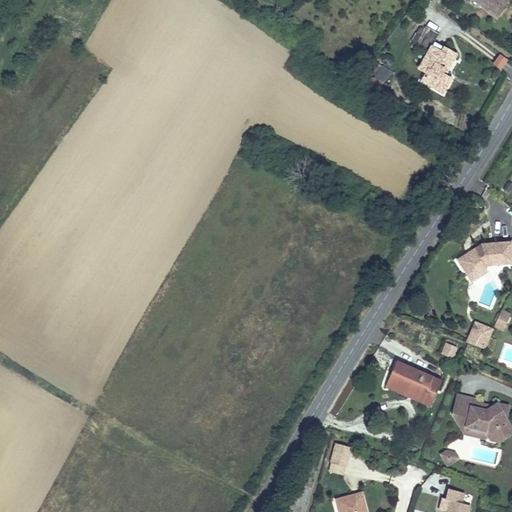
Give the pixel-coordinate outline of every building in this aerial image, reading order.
[(487,0),(503,11),(511,0),(487,0)] [(428,75),(449,87),(457,74),(451,69),(463,50),(443,36),(448,28),(436,21),(424,40),(436,47),(426,63),(432,68),(428,75)] [(501,72),(508,61),(499,55),(492,66),(501,72)] [(511,245),(485,248),(476,254),(477,256),(471,260),(469,258),(461,263),(471,278),(478,273),(480,276),(489,271),(493,268),(511,266),(511,245)] [(478,273),(471,278),(475,285),(491,275),(489,271),(480,276),(478,273)] [(510,324),(511,320),(511,311),(506,308),(501,320),(510,324)] [(508,329),(510,324),(501,320),(499,324),(508,329)] [(497,329),(480,322),(478,326),(495,333),(497,329)] [(495,333),(478,326),(472,340),(489,347),(495,333)] [(445,343),(440,356),(452,360),(457,348),(445,343)] [(427,391),(435,376),(398,358),(388,379),(412,391),(415,385),(427,391)] [(443,380),(435,376),(427,391),(422,402),(430,406),(443,380)] [(412,391),(388,379),(386,384),(409,396),(412,391)] [(422,402),(427,391),(415,385),(412,391),(409,396),(422,402)] [(511,422),(509,418),(511,406),(511,405),(501,403),(494,407),(490,409),(484,408),(481,404),(476,402),(477,397),(462,393),(456,414),(462,424),(469,425),(468,429),(473,430),(480,428),(488,430),(493,439),(501,441),(511,434),(511,422)] [(473,430),(468,429),(467,432),(493,439),(488,430),(480,428),(473,430)] [(349,462),(354,443),(340,439),(334,458),(349,462)] [(463,453),(456,443),(451,446),(458,456),(463,453)] [(458,456),(451,446),(446,449),(452,460),(458,456)] [(347,469),(349,462),(334,458),(332,466),(347,469)] [(471,511),(475,500),(466,498),(469,488),(453,483),(450,493),(453,494),(450,506),(448,511),(471,511)] [(450,506),(453,494),(450,493),(446,492),(443,504),(450,506)] [(376,511),(374,498),(363,501),(362,494),(350,497),(352,511),(376,511)]
